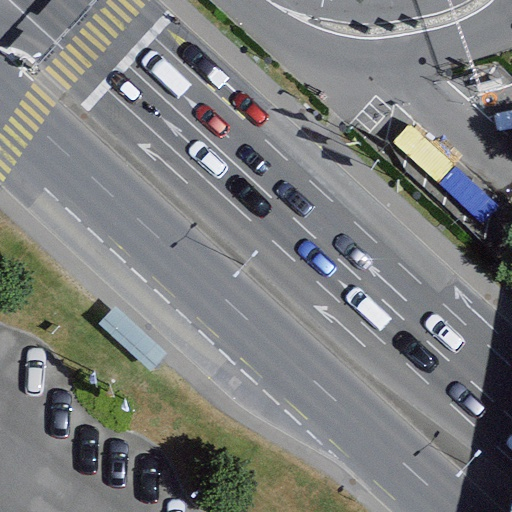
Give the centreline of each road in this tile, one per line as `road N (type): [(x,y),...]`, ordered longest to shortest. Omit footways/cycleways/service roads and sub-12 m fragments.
road 1 (secondary): [(0,75),(471,511)]
road 2 (secondary): [(511,417),(84,24)]
